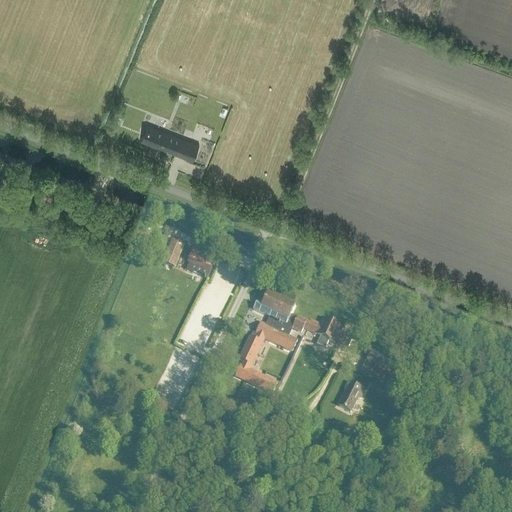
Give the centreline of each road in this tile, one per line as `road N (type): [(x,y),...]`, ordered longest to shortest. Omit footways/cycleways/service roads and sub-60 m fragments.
road 1 (unclassified): [(136,511),(272,230)]
road 2 (tertiary): [(272,230),(0,124)]
road 3 (tertiary): [(511,323),(272,230)]
road 4 (track): [(279,232),(371,0)]
